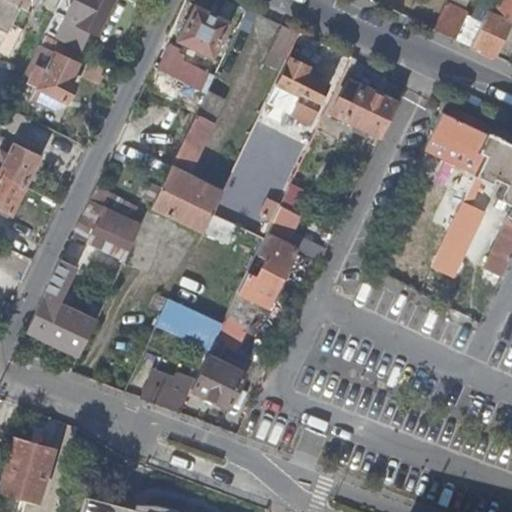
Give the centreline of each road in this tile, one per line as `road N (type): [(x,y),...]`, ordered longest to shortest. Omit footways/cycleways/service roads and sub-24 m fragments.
road 1 (residential): [(175,0),(0,366)]
road 2 (residential): [(0,370),(349,511)]
road 3 (tertiary): [(511,94),(305,0)]
